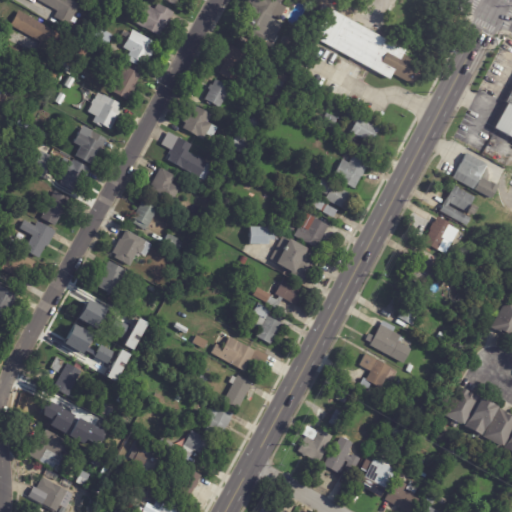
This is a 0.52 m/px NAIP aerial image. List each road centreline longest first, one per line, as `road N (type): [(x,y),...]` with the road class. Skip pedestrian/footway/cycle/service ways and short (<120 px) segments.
road 1 (secondary): [(499,0),(225,511)]
road 2 (residential): [(0,388),(0,509)]
